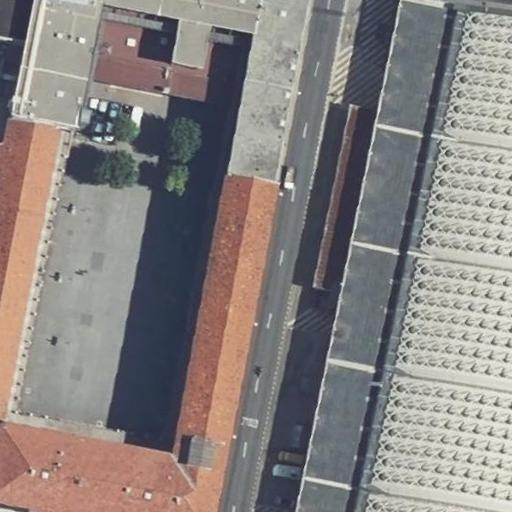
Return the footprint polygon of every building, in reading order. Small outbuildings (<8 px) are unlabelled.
[(15,0),(9,45),(0,114),(0,121),(58,133),(72,136),(81,81),(94,0),(15,0)] [(0,0),(0,43),(9,45),(15,0),(0,0)] [(247,21),(123,0),(94,0),(81,81),(227,112),(247,21)] [(302,0),(123,0),(247,21),(297,29),(302,0)] [(511,511),(511,23),(463,14),(403,1),(381,114),(352,108),(314,288),(343,294),(298,511),(511,511)] [(212,179),(267,189),(297,29),(247,21),(227,112),(212,179)] [(0,114),(9,45),(0,43),(0,114)] [(58,133),(0,121),(0,428),(3,429),(58,133)] [(267,189),(212,179),(160,454),(181,494),(176,511),(205,511),(208,497),(267,189)] [(3,429),(0,428),(0,509),(13,511),(176,511),(181,494),(160,454),(3,429)]
